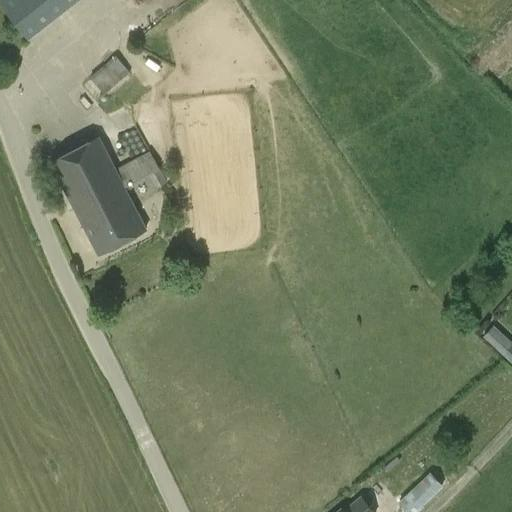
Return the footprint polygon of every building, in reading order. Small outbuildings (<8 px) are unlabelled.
[(0,0),(0,4),(29,40),(79,0),(0,0)] [(104,93),(129,71),(114,54),(89,76),(104,93)] [(149,150),(115,169),(98,137),(50,162),(98,255),(123,242),(126,244),(133,240),(134,236),(146,230),(124,187),(146,175),(154,189),(166,182),(149,150)] [(481,335),(511,363),(511,342),(492,323),(481,335)] [(361,493),(341,511),(340,510),(337,511),(376,511),(375,511),(393,496),(379,481),(391,471),(395,475),(431,447),(422,436),(386,464),(385,463),(380,467),(378,464),(354,485),(361,493)] [(436,467),(430,472),(398,503),(406,511),(415,511),(443,486),(449,481),(436,467)]
